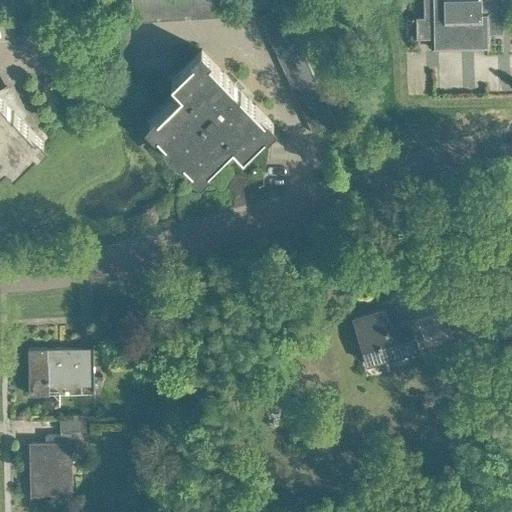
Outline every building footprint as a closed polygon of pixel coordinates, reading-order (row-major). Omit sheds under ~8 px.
[(131,0),(132,20),(146,20),(144,0),(131,0)] [(144,0),(146,20),(159,19),(157,0),(144,0)] [(157,0),(159,19),(172,18),(170,0),(157,0)] [(170,0),(172,18),(185,17),(183,0),(170,0)] [(183,0),(185,17),(198,16),(197,0),(183,0)] [(197,0),(198,16),(211,15),(210,0),(197,0)] [(210,0),(211,15),(224,15),(223,0),(210,0)] [(223,0),(224,15),(238,14),(236,0),(223,0)] [(236,0),(238,14),(251,13),(249,0),(236,0)] [(424,0),(425,13),(415,13),(415,35),(436,34),(436,43),(473,42),(473,45),(487,45),(487,27),(496,27),(495,16),(500,16),(499,0),(424,0)] [(264,26),(287,16),(281,4),(259,15),(264,26)] [(269,38),(292,27),(287,16),(264,26),(269,38)] [(275,50),(297,39),(292,27),(269,38),(275,50)] [(280,61),(303,51),(297,39),(275,50),(280,61)] [(243,151),(273,121),(201,48),(171,78),(181,88),(149,120),(200,172),(232,140),(243,151)] [(285,73),(308,62),(303,51),(280,61),(285,73)] [(291,84),(313,74),(308,62),(285,73),(291,84)] [(296,96),(319,86),(313,74),(291,84),(296,96)] [(301,108),(324,97),(319,86),(296,96),(301,108)] [(13,168),(43,138),(0,93),(0,165),(5,160),(13,168)] [(324,97),(301,108),(307,119),(329,109),(324,97)] [(389,324),(384,306),(352,316),(368,370),(387,364),(384,356),(443,338),(435,311),(389,324)] [(94,383),(93,346),(47,347),(47,346),(28,346),(29,393),(49,392),(49,384),(94,383)] [(445,359),(431,363),(435,377),(449,372),(445,359)] [(86,416),(60,417),(61,430),(86,429),(86,416)] [(30,441),(31,494),(73,493),(72,465),(71,439),(70,439),(70,432),(45,433),(45,441),(30,441)]
